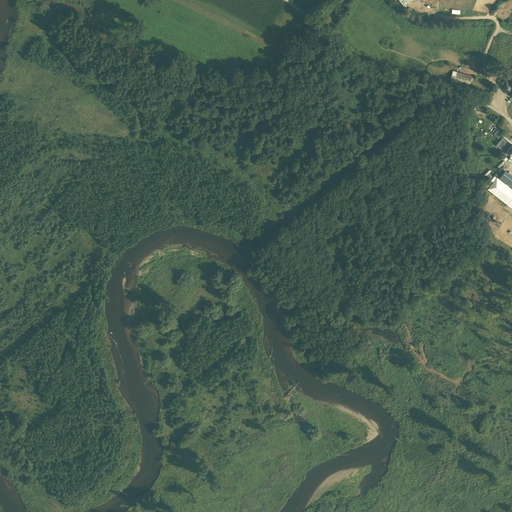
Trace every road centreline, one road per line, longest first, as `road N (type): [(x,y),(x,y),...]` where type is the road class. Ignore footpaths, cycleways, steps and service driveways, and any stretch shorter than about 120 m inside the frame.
road 1 (track): [(476,100),(425,101),(257,241)]
road 2 (track): [(285,0),(353,69),(480,100),(511,121)]
road 3 (track): [(311,19),(282,50),(181,0)]
